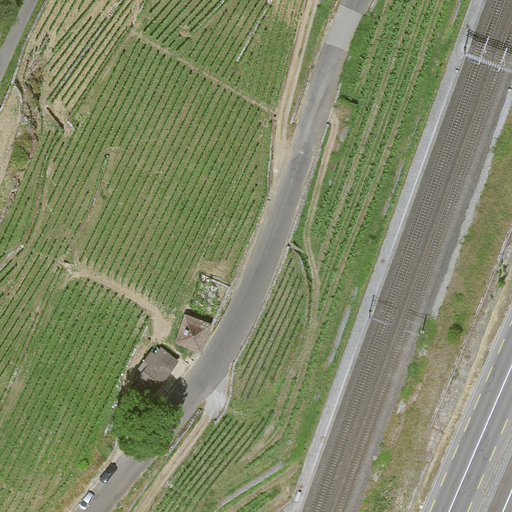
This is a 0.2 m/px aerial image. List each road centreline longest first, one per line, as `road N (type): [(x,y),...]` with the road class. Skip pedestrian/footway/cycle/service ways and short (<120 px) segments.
road 1 (unclassified): [(356,0),(245,307),(209,369),(92,511)]
road 2 (track): [(314,0),(281,132),(284,204)]
road 3 (primary): [(511,366),(449,511)]
